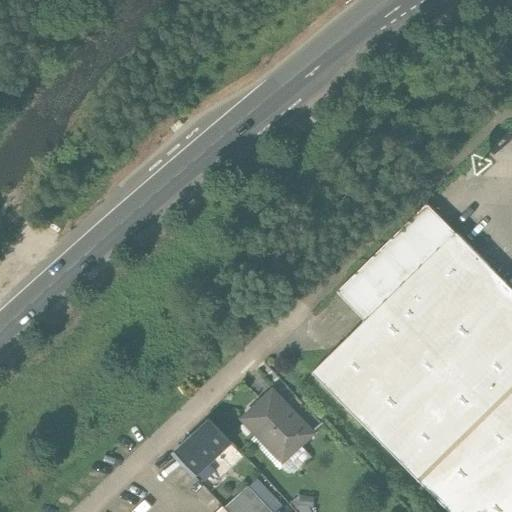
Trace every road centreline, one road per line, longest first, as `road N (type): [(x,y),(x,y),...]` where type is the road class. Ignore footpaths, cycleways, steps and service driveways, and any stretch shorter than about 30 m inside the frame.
road 1 (primary): [(0,341),(358,20)]
road 2 (unclassified): [(92,511),(314,295)]
